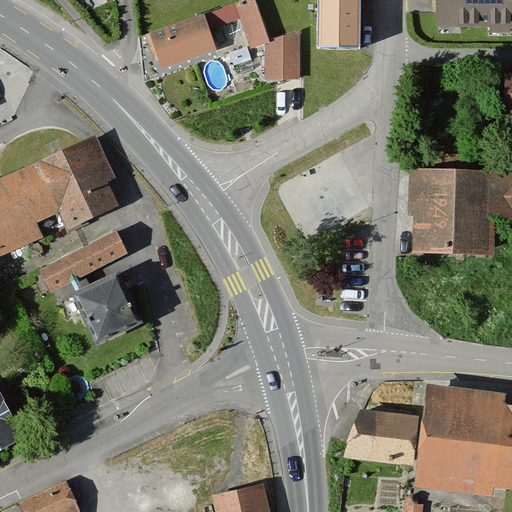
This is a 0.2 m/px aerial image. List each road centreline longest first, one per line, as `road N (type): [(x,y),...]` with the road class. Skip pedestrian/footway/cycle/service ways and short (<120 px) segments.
road 1 (residential): [(0,487),(278,358)]
road 2 (secondary): [(0,12),(108,93),(198,197)]
road 3 (residential): [(385,89),(387,352)]
road 4 (residential): [(385,89),(198,197)]
road 5 (secondary): [(198,197),(249,277),(278,358)]
road 6 (secondary): [(278,358),(306,511)]
road 7 (residential): [(511,367),(387,352)]
